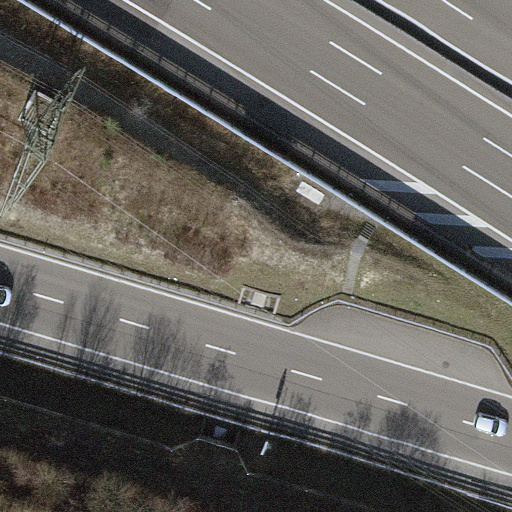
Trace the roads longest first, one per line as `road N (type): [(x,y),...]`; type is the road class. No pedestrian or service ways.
road 1 (motorway): [(0,283),(511,435)]
road 2 (motorway): [(225,0),(511,178)]
